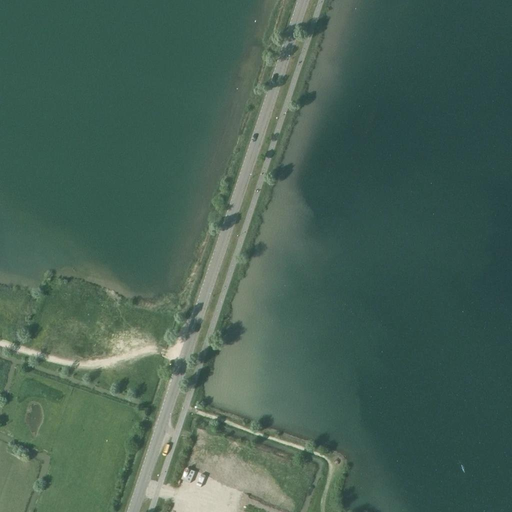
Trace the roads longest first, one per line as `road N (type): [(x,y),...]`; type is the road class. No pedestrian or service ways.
road 1 (tertiary): [(133,511),(304,0)]
road 2 (track): [(0,345),(76,368),(105,369),(158,350),(200,365)]
